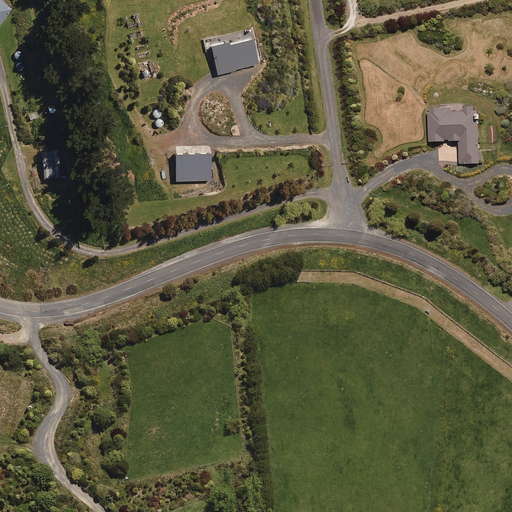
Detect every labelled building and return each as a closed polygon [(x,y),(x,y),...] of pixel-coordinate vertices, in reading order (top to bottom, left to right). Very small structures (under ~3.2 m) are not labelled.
[(0,0),(0,25),(13,9),(1,0),(0,0)] [(218,74),(260,64),(254,40),(231,46),(230,43),(212,47),(218,74)] [(102,46),(97,47),(100,59),(105,57),(102,46)] [(165,49),(161,51),(167,62),(171,60),(165,49)] [(55,103),(46,106),(49,114),(57,111),(55,103)] [(459,164),(479,164),(477,110),(473,110),(473,107),(462,107),(462,111),(451,111),(451,107),(429,108),(429,112),(428,112),(429,141),(443,141),(443,139),(448,139),(449,141),(458,141),(459,164)] [(61,177),(58,150),(41,151),(44,179),(61,177)] [(176,182),(212,181),(212,154),(176,155),(176,182)]
